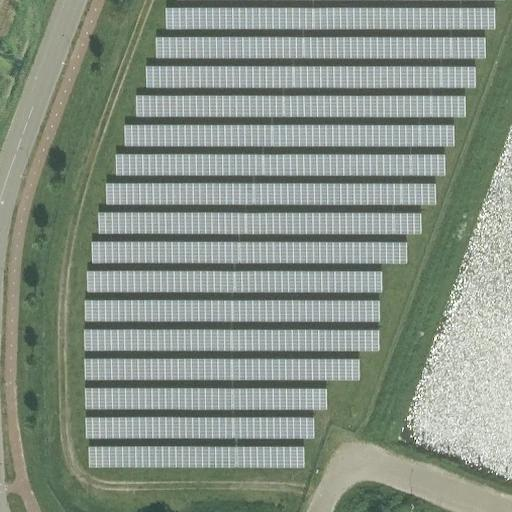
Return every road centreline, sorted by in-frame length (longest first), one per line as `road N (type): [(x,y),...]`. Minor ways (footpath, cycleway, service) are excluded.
road 1 (tertiary): [(0,206),(73,0)]
road 2 (unclassified): [(491,511),(356,462),(335,476),(320,511)]
